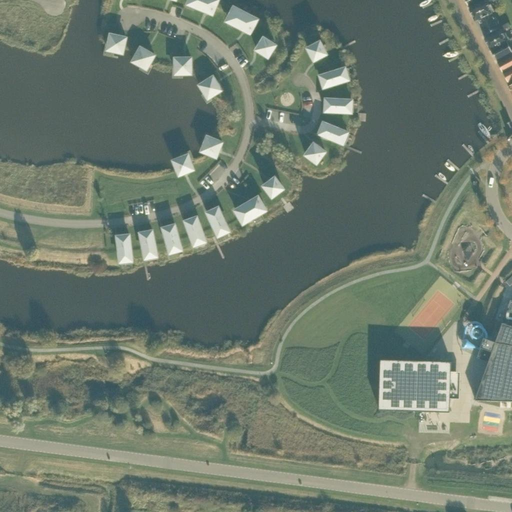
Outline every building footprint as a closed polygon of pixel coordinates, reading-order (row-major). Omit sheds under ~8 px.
[(213,15),(219,0),(217,0),(189,0),(188,5),(213,15)] [(475,21),(478,20),(491,14),(491,13),(494,12),(491,5),(488,6),(486,2),(469,10),(475,21)] [(250,34),(258,20),(234,8),(226,22),(250,34)] [(498,29),(491,14),(478,20),(485,35),(498,29)] [(490,50),(507,41),(509,40),(506,33),(503,34),(501,31),(484,39),(490,50)] [(107,51),(123,55),(127,38),(111,35),(107,51)] [(269,58),(276,46),(264,39),(256,51),(269,58)] [(511,52),(511,51),(507,41),(490,50),(496,61),(511,52)] [(314,62),(327,55),(320,42),(308,49),(314,62)] [(133,63),(147,71),(155,56),(141,48),(133,63)] [(511,55),(497,63),(502,73),(511,67),(511,55)] [(176,76),(192,75),(191,59),(175,59),(176,76)] [(511,67),(502,73),(508,83),(511,80),(511,67)] [(349,81),(345,69),(320,77),(324,88),(349,81)] [(199,86),(208,100),(222,91),(213,77),(199,86)] [(351,113),(352,101),(326,100),(325,112),(351,113)] [(343,145),(348,133),(324,123),(319,135),(343,145)] [(207,137),(201,152),(216,158),(222,143),(207,137)] [(306,156),(317,164),(326,153),(314,144),(306,156)] [(180,177),(194,171),(188,156),(173,162),(180,177)] [(264,187),(273,198),(284,190),(275,178),(264,187)] [(258,197),(235,211),(243,225),(266,211),(258,197)] [(207,213),(218,237),(229,232),(219,208),(207,213)] [(185,222),(194,247),(206,242),(197,218),(185,222)] [(163,229),(170,254),(182,251),(175,225),(163,229)] [(140,234),(145,260),(158,257),(153,231),(140,234)] [(130,236),(117,237),(120,263),(133,262),(130,236)] [(511,401),(511,300),(502,324),(502,325),(499,332),(493,350),(475,400),(511,401)] [(456,372),(451,372),(451,362),(446,362),(380,360),(378,411),(449,413),(450,400),(455,400),(456,372)]
